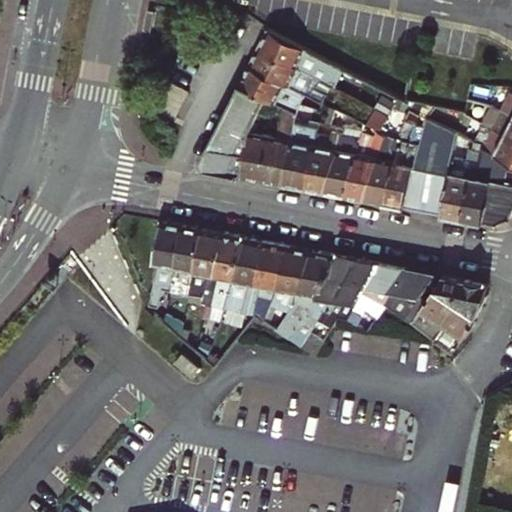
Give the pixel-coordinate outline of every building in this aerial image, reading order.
[(269,28),(260,45),(319,75),(327,58),(269,28)] [(319,75),(260,45),(251,63),(308,93),(324,101),(333,83),(319,75)] [(303,105),(308,93),(251,63),(241,80),(267,94),(283,102),(296,109),(299,104),(303,105)] [(207,168),(242,175),(251,130),(267,94),(241,80),(202,157),(207,168)] [(511,95),(510,94),(501,111),(511,116),(511,95)] [(277,135),(251,130),(242,175),(283,182),(293,123),(296,109),(283,102),(277,135)] [(511,116),(501,111),(493,107),(483,126),(491,129),(511,139),(511,116)] [(421,124),(417,142),(405,207),(443,215),(454,159),(459,136),(422,117),(421,124)] [(417,142),(421,124),(401,120),(397,138),(417,142)] [(293,123),(283,182),(305,187),(317,128),(305,126),(293,123)] [(342,133),(317,128),(305,187),(326,191),(336,153),(342,133)] [(364,199),(376,135),(360,128),(358,137),(347,195),(364,199)] [(385,203),(393,158),(397,138),(377,129),(376,135),(364,199),(385,203)] [(496,154),(511,161),(511,139),(491,129),(482,147),(496,154)] [(347,195),(358,137),(342,133),(336,153),(326,191),(347,195)] [(405,207),(417,142),(397,138),(393,158),(385,203),(405,207)] [(462,219),(477,145),(471,142),(467,161),(454,159),(443,215),(462,219)] [(482,222),(496,154),(482,147),(477,145),(462,219),(482,222)] [(511,168),(511,161),(496,154),(482,222),(497,225),(510,218),(511,214),(511,183),(509,184),(511,168)] [(174,277),(184,227),(165,223),(163,236),(157,265),(155,276),(155,279),(160,281),(162,274),(171,277),(170,283),(174,283),(176,284),(177,277),(174,277)] [(192,292),(204,230),(184,227),(174,277),(177,277),(176,284),(174,283),(172,292),(181,294),(181,297),(191,299),(192,292)] [(227,234),(204,230),(192,292),(205,295),(218,298),(220,290),(221,286),(217,285),(227,234)] [(221,286),(220,290),(218,298),(217,306),(230,309),(235,293),(248,238),(227,234),(217,285),(221,286)] [(248,238),(235,293),(230,309),(252,313),(255,305),(249,303),(251,294),(262,297),(265,287),(260,285),(269,243),(248,238)] [(255,305),(252,313),(259,315),(269,322),(275,302),(293,247),(269,243),(260,285),(265,287),(262,297),(251,294),(249,303),(255,305)] [(315,251),(293,247),(275,302),(269,322),(280,330),(296,311),(303,290),(315,251)] [(317,314),(337,256),(315,251),(303,290),(296,311),(280,330),(293,339),(306,326),(316,316),(317,314)] [(359,260),(337,256),(317,314),(328,317),(331,313),(359,260)] [(331,313),(328,317),(337,319),(350,321),(381,264),(359,260),(331,313)] [(378,319),(386,307),(408,269),(381,264),(350,321),(358,326),(367,312),(378,319)] [(407,323),(425,294),(437,275),(408,269),(386,307),(407,323)] [(491,285),(445,276),(431,298),(413,327),(452,355),(489,298),(491,285)] [(425,294),(407,323),(410,325),(428,296),(425,294)] [(206,314),(205,319),(214,320),(217,306),(218,298),(205,295),(203,307),(208,308),(206,314)] [(431,298),(428,296),(410,325),(413,327),(431,298)] [(170,305),(151,300),(149,309),(154,313),(166,324),(168,314),(170,305)] [(185,327),(168,314),(166,324),(183,339),(185,330),(185,327)] [(293,339),(304,347),(315,332),(306,326),(293,339)] [(201,336),(185,330),(183,339),(197,351),(201,336)] [(315,332),(304,347),(317,356),(326,339),(315,332)] [(202,369),(184,353),(176,363),(193,378),(202,369)]
